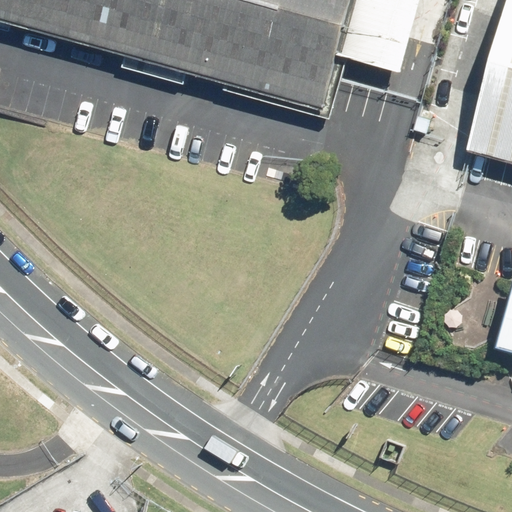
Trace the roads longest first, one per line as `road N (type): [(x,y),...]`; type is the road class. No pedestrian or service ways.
road 1 (unknown): [(0,49),(511,191)]
road 2 (secondary): [(335,511),(90,362),(0,274)]
road 3 (unknown): [(322,339),(511,408)]
